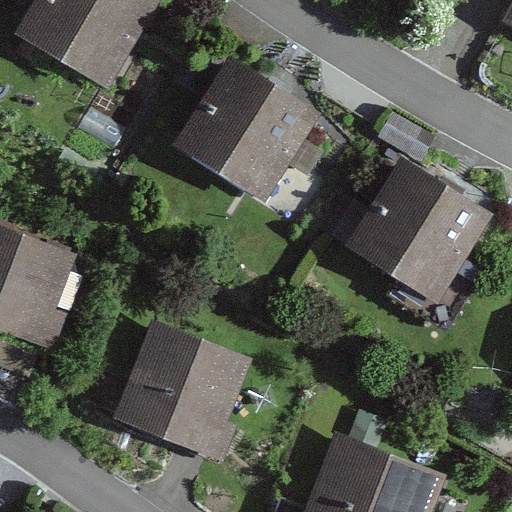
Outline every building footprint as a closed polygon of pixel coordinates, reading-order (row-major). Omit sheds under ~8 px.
[(36,0),(17,32),(108,87),(161,0),(36,0)] [(231,50),(176,132),(269,194),(324,112),(231,50)] [(489,216),(397,162),(348,244),(440,298),(489,216)] [(71,260),(0,234),(0,332),(61,354),(73,322),(51,314),(71,260)] [(255,361),(148,324),(113,424),(220,461),(255,361)] [(445,511),(456,478),(338,443),(316,511),(445,511)]
